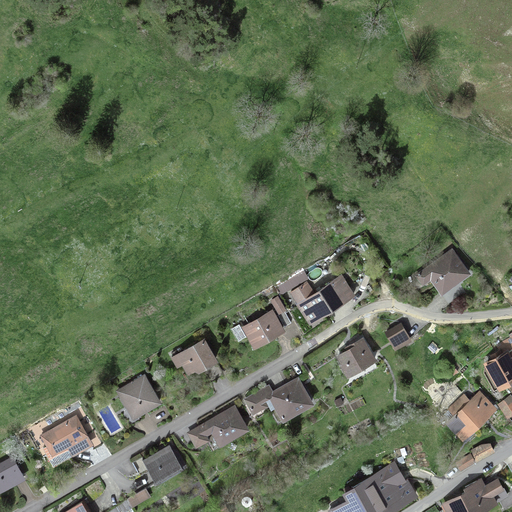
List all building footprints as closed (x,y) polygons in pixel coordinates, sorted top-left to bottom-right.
[(454,281),(455,282),(467,272),(451,250),(424,269),(425,270),(417,275),(423,283),(431,278),(433,281),(436,279),(443,289),(454,281)] [(310,297),(302,286),(291,293),(311,323),(353,295),(341,277),(310,297)] [(280,298),(273,302),(279,313),(286,309),(280,298)] [(278,314),(285,327),(292,323),(284,310),(278,314)] [(239,340),(249,334),(256,346),(283,330),(272,312),(245,328),(246,328),(243,330),(240,325),(233,329),(239,340)] [(391,340),(405,332),(400,324),(386,333),(391,340)] [(511,336),(496,345),(499,350),(504,347),(511,361),(511,360),(511,336)] [(347,363),(351,371),(373,357),(362,339),(347,347),(348,350),(339,356),(343,364),(342,365),(343,366),(347,363)] [(210,381),(224,373),(204,340),(179,354),(189,372),(196,367),(200,370),(202,368),(210,381)] [(511,361),(504,347),(499,350),(491,355),(493,359),(487,363),(490,368),(484,371),(493,386),(511,374),(511,361)] [(130,394),(123,398),(134,417),(127,421),(129,426),(144,417),(142,413),(159,402),(144,376),(125,387),(130,394)] [(271,410),(277,421),(311,403),(297,379),(272,393),(268,387),(246,399),(249,406),(245,408),(252,420),(271,410)] [(469,427),(470,428),(494,405),(480,391),(470,401),(464,395),(449,408),(455,415),(448,422),(451,426),(448,429),(458,438),(469,427)] [(499,405),(507,416),(511,412),(511,398),(510,396),(499,405)] [(103,443),(79,400),(28,429),(39,450),(43,448),(53,466),(74,454),(73,453),(90,443),(94,449),(103,443)] [(235,407),(209,422),(213,431),(221,444),(248,429),(235,407)] [(206,435),(213,431),(209,422),(190,433),(197,446),(208,439),(206,435)] [(493,449),(489,443),(480,445),(472,450),(477,458),(493,449)] [(169,445),(144,460),(156,481),(182,466),(169,445)] [(470,454),(457,462),(461,469),(474,460),(470,454)] [(0,490),(23,477),(12,458),(0,465),(0,490)] [(354,486),(369,511),(386,511),(415,495),(395,462),(354,486)] [(467,491),(445,503),(449,511),(475,511),(496,500),(492,493),(503,488),(497,478),(485,485),(481,478),(465,486),(467,491)] [(369,511),(354,486),(346,491),(349,497),(330,509),(331,511),(369,511)] [(144,489),(127,499),(132,507),(148,497),(144,489)] [(91,511),(84,500),(64,511),(91,511)]
